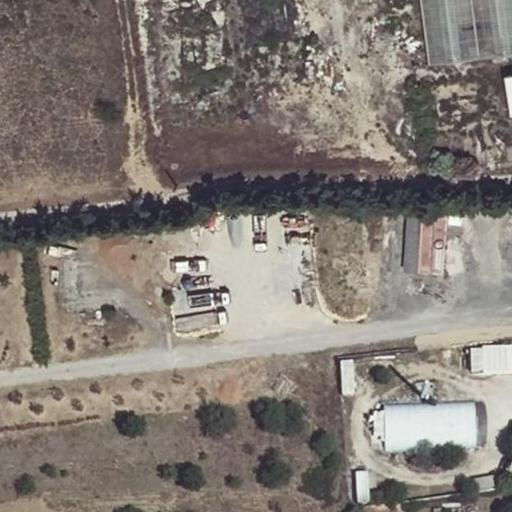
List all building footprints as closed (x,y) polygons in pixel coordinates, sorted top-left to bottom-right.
[(511,0),(424,0),(430,61),(511,53),(511,0)] [(260,209),(237,208),(237,220),(260,220),(260,209)] [(410,213),(409,268),(446,269),(447,214),(410,213)] [(102,290),(99,247),(80,249),(83,292),(102,290)] [(476,371),(511,369),(511,344),(474,347),(476,371)] [(388,447),(489,445),(488,400),(387,401),(388,447)] [(395,511),(394,503),(358,508),(358,511),(395,511)]
